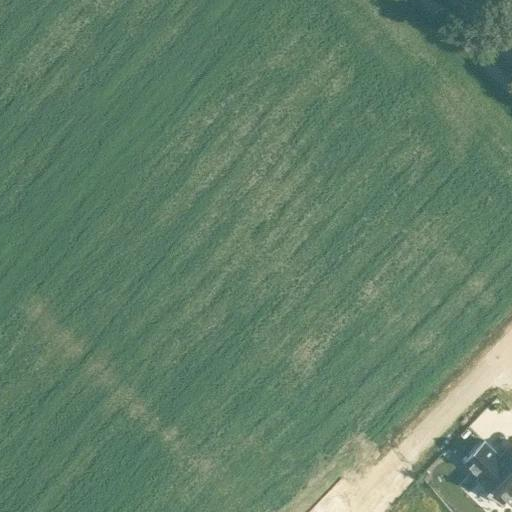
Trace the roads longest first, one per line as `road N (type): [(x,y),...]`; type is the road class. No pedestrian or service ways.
road 1 (residential): [(133,0),(497,357)]
road 2 (residential): [(0,274),(249,511)]
road 3 (residential): [(333,511),(497,357)]
